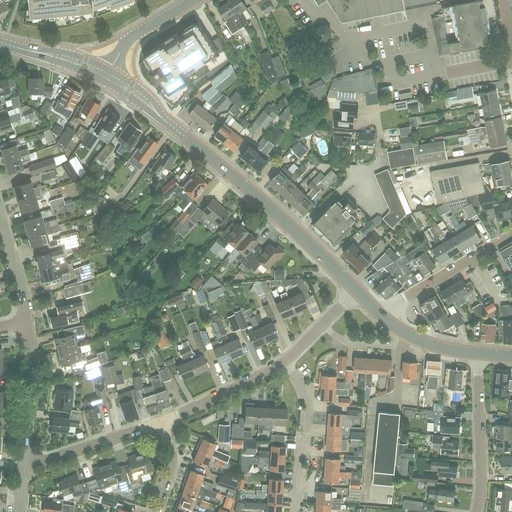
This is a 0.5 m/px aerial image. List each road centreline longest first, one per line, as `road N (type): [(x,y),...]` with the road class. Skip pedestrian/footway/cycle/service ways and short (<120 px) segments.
road 1 (secondary): [(355,290),(173,128)]
road 2 (residential): [(476,511),(477,353)]
road 3 (residential): [(293,511),(308,400),(285,361)]
road 4 (residential): [(379,314),(511,235)]
road 5 (residential): [(19,465),(160,424)]
road 6 (residential): [(19,465),(27,324)]
road 7 (residential): [(160,424),(285,361)]
